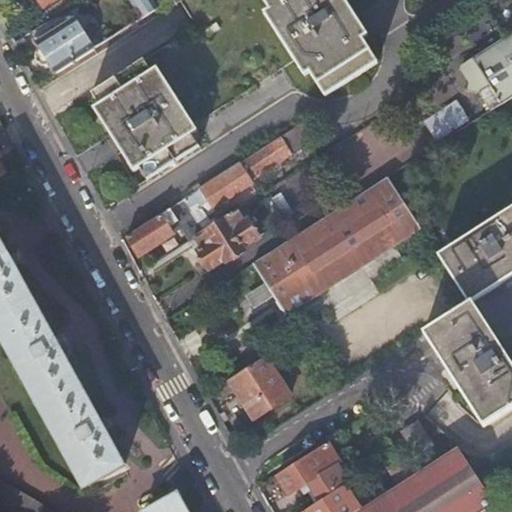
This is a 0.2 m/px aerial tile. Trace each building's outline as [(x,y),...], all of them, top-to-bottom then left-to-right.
[(36,0),(42,10),(56,0),(36,0)] [(128,0),(142,20),(157,10),(150,0),(128,0)] [(261,0),(270,13),(274,10),(268,0),(261,0)] [(344,4),(341,0),(268,0),(274,10),(270,13),(264,16),(305,79),(310,76),(326,99),(377,67),(361,42),(367,39),(344,4)] [(46,56),(57,74),(100,46),(97,42),(90,46),(73,19),(55,31),(53,28),(35,39),(46,56)] [(511,37),(507,41),(464,68),(463,72),(471,84),(469,92),(478,96),(480,94),(492,113),(511,99),(511,37)] [(149,75),(142,63),(138,66),(145,77),(149,75)] [(94,95),(138,66),(137,65),(93,93),(94,95)] [(196,134),(155,71),(149,75),(145,77),(138,66),(94,95),(101,105),(96,108),(91,112),(132,175),(137,171),(142,168),(144,171),(150,181),(193,152),(187,143),(185,141),(190,138),(196,134)] [(101,105),(94,95),(90,98),(96,108),(101,105)] [(299,128),(242,165),(253,181),(279,165),(304,149),(307,153),(314,149),(299,128)] [(191,140),(190,138),(185,141),(187,143),(193,152),(197,149),(191,140)] [(184,202),(198,224),(208,218),(207,217),(215,212),(214,209),(255,183),(253,181),(242,165),(203,190),(197,194),(184,202)] [(145,183),(150,181),(144,171),(142,168),(137,171),(139,174),(145,183)] [(422,232),(388,179),(253,266),(266,286),(275,280),(282,292),(273,298),(286,317),(422,232)] [(192,242),(204,233),(201,228),(198,224),(184,202),(171,210),(179,223),(188,237),(191,242),(192,242)] [(261,232),(245,207),(214,227),(204,233),(192,242),(197,251),(210,271),(225,262),(227,265),(247,252),(245,249),(260,239),(257,234),(261,232)] [(179,223),(171,210),(127,238),(133,248),(140,258),(175,236),(170,229),(179,223)] [(511,210),(438,257),(470,307),(424,336),(432,348),(438,358),(487,327),(480,316),(473,305),(497,289),(511,279),(511,210)] [(204,233),(214,227),(211,223),(208,218),(198,224),(201,228),(204,233)] [(0,334),(84,488),(124,466),(105,432),(99,421),(61,352),(55,341),(16,270),(10,259),(0,241),(0,334)] [(14,256),(10,259),(16,270),(21,266),(17,261),(14,256)] [(253,310),(273,298),(282,292),(275,280),(266,286),(246,298),(251,303),(253,310)] [(511,365),(495,339),(487,327),(438,358),(446,371),(457,388),(469,407),(484,429),(511,410),(511,365)] [(60,338),(55,341),(61,352),(66,349),(63,343),(60,338)] [(292,398),(267,359),(230,382),(242,402),(254,422),(292,398)] [(105,418),(99,421),(105,432),(111,429),(105,418)] [(433,445),(418,422),(401,433),(416,456),(433,445)] [(341,462),(330,444),(278,476),(285,485),(291,495),(302,488),(304,486),(309,493),(317,505),(345,486),(346,477),(338,465),(341,462)] [(486,487),(459,448),(413,478),(399,486),(374,503),(361,511),(359,511),(481,511),(497,502),(486,487)] [(399,486),(413,478),(397,454),(384,462),(394,478),(399,486)] [(0,499),(23,511),(56,511),(0,479),(0,499)] [(317,505),(305,511),(359,511),(361,511),(355,502),(345,486),(317,505)] [(143,511),(186,511),(177,494),(143,511)] [(0,508),(6,511),(23,511),(0,499),(0,508)]
